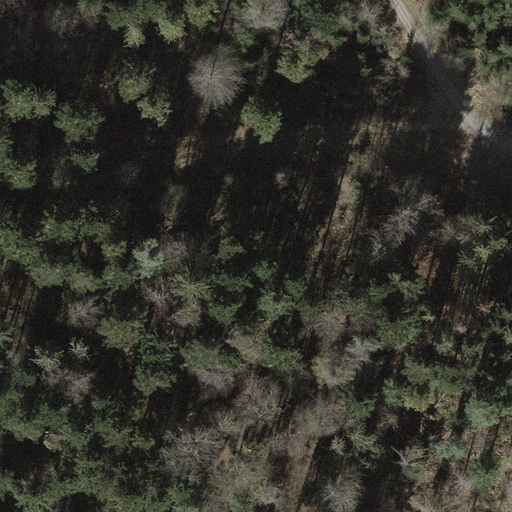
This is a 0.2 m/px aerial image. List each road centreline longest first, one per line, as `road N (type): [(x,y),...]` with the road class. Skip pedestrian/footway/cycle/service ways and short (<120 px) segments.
road 1 (track): [(511,142),(465,131),(0,178)]
road 2 (track): [(391,0),(465,131)]
